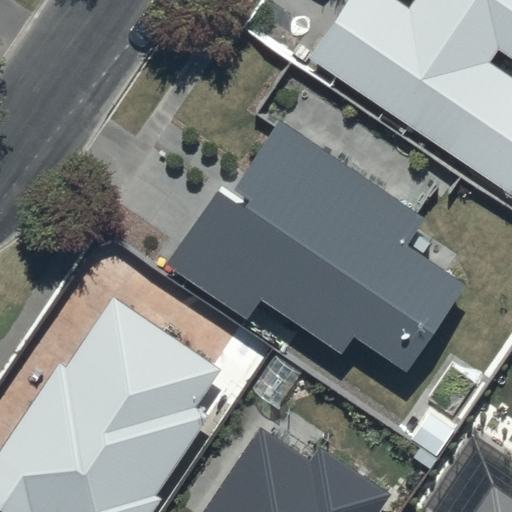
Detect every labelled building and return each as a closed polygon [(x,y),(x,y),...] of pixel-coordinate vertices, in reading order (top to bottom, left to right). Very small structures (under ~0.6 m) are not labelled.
[(511,0),(414,0),(409,8),(397,0),(351,0),(311,56),(511,200),(511,73),(492,59),(500,48),(511,56),(511,0)] [(425,215),(283,118),(231,194),(220,187),(170,260),(250,315),(263,297),(344,352),(356,334),(408,369),(469,281),(408,239),(425,215)] [(156,492),(207,416),(192,406),(219,365),(115,295),(68,365),(61,361),(0,452),(0,504),(11,511),(153,511),(163,498),(156,492)] [(376,511),(391,489),(322,445),(312,461),(258,426),(204,511),(376,511)] [(511,511),(511,494),(495,483),(475,511),(511,511)]
